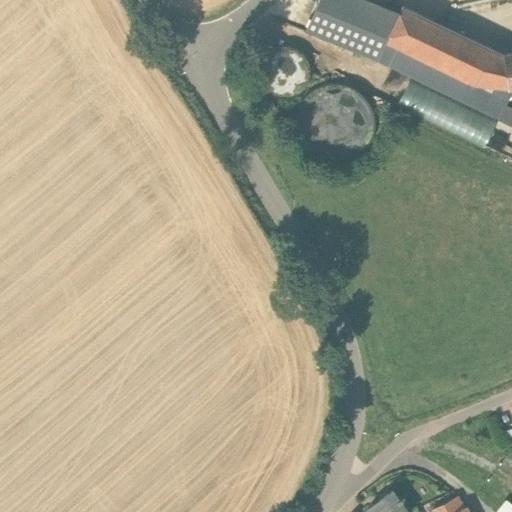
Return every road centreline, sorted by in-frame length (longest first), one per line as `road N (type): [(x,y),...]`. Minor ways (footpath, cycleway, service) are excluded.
road 1 (tertiary): [(324,506),(352,421),(342,335),(191,63)]
road 2 (unclassified): [(324,506),(415,434),(511,395)]
